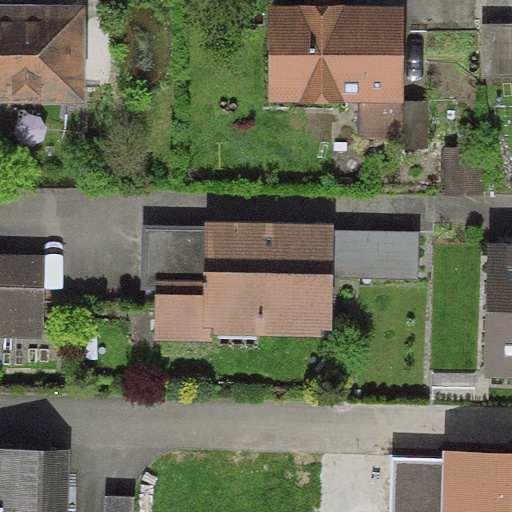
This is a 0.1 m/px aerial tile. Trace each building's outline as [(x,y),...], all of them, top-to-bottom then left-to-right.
[(0,95),(71,95),(71,17),(0,15),(0,95)] [(362,94),(390,94),(390,19),(362,19),(362,16),(273,16),(273,96),(362,96),(362,94)] [(478,77),(511,76),(511,29),(477,30),(478,77)] [(205,321),(324,324),(326,233),(204,230),(204,233),(141,232),(140,289),(155,289),(154,339),(204,339),(205,321)] [(37,266),(0,265),(0,325),(36,326),(37,266)] [(511,268),(486,268),(483,367),(511,367),(511,268)] [(58,511),(61,456),(0,454),(0,511),(58,511)] [(100,511),(129,511),(130,500),(101,499),(100,511)]
